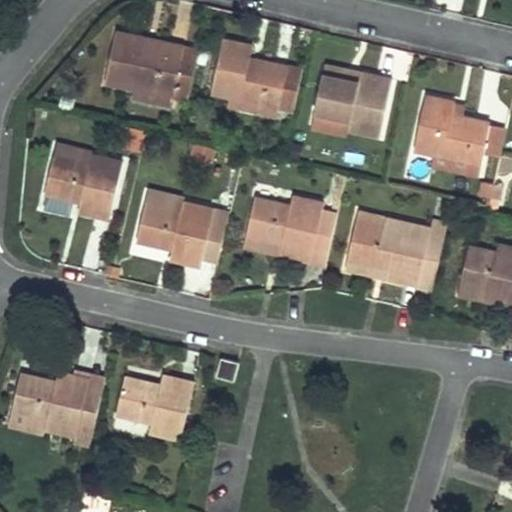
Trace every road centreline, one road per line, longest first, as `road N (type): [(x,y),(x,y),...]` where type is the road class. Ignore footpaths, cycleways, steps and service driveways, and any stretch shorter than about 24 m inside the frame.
road 1 (residential): [(0,277),(220,329),(460,361)]
road 2 (residential): [(308,0),(511,48)]
road 3 (residential): [(416,511),(460,361)]
